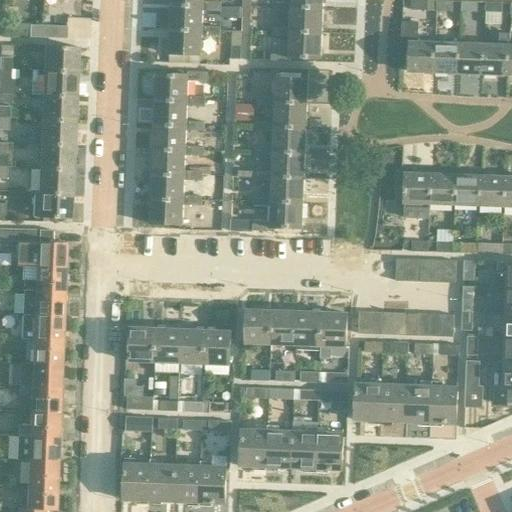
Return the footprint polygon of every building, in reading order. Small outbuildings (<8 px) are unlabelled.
[(273,11),(291,12),(291,7),(323,8),(323,0),(291,0),(291,2),(274,2),(273,11)] [(428,11),(428,0),(417,0),(412,0),(412,11),(428,11)] [(453,11),(453,1),(437,1),(436,11),(453,11)] [(171,5),(170,30),(203,31),(203,27),(204,11),(221,12),(221,3),(204,2),(204,5),(171,5)] [(477,12),(478,2),(461,2),(461,12),(477,12)] [(502,13),(502,3),(486,2),(486,13),(502,13)] [(272,35),(290,36),(290,31),(322,32),(323,8),(291,7),(291,12),(290,27),(272,27),(272,35)] [(403,23),(402,54),(410,54),(409,72),(435,72),(436,42),(419,42),(420,23),(404,23),(403,23)] [(29,26),(29,37),(41,37),(42,27),(29,26)] [(66,28),(42,27),(41,37),(65,38),(66,28)] [(220,28),(203,27),(203,31),(170,30),(170,54),(202,56),(203,36),(220,36),(220,28)] [(271,52),(271,61),(290,62),(290,58),(321,59),(322,32),(290,31),(290,36),(289,52),(271,52)] [(485,44),(484,74),(509,75),(510,45),(510,33),(499,32),(499,44),(485,44)] [(460,43),(436,42),(435,72),(459,73),(460,43)] [(460,43),(459,73),(484,74),(485,44),(460,43)] [(43,46),(42,71),(76,72),(77,47),(43,46)] [(0,57),(0,94),(11,95),(17,95),(18,82),(11,81),(11,58),(10,58),(8,58),(0,57)] [(42,81),(41,95),(75,96),(76,72),(42,71),(36,71),(36,81),(42,81)] [(156,73),(155,99),(188,100),(188,96),(189,81),(206,81),(207,72),(188,72),(188,74),(156,73)] [(206,98),(206,100),(226,101),(228,74),(217,73),(217,83),(224,83),(223,98),(206,97),(206,98)] [(258,106),(275,107),(275,102),(308,104),(309,79),(276,78),(275,98),(258,97),(258,106)] [(0,94),(0,103),(11,103),(11,95),(0,94)] [(41,95),(40,119),(74,120),(75,96),(41,95)] [(155,99),(154,123),(187,125),(187,121),(188,106),(205,107),(226,109),(226,102),(206,101),(206,100),(206,98),(206,97),(188,96),(188,100),(155,99)] [(257,131),(274,132),(274,127),(307,129),(308,104),(275,102),(275,107),(274,122),(257,122),(257,131)] [(0,106),(0,118),(9,119),(9,107),(0,106)] [(0,118),(0,130),(8,131),(9,119),(0,118)] [(40,119),(39,144),(73,145),(74,120),(40,119)] [(154,123),(153,149),(186,150),(186,146),(187,130),(204,131),(205,122),(187,121),(187,125),(154,123)] [(256,156),(273,156),(273,152),(306,152),(307,129),(274,127),(274,132),(273,147),(256,146),(256,156)] [(39,144),(38,169),(72,171),(73,145),(39,144)] [(153,149),(152,175),(186,175),(185,171),(186,155),(203,156),(204,147),(186,146),(186,150),(153,149)] [(255,180),(272,181),(272,177),(305,177),(306,152),(273,152),(273,156),(272,171),(255,171),(255,180)] [(38,169),(38,191),(71,193),(72,171),(38,169)] [(152,175),(151,199),(184,199),(184,195),(185,180),(203,181),(203,172),(185,171),(186,175),(152,175)] [(430,204),(431,173),(406,172),(404,216),(430,217),(430,204)] [(431,173),(430,204),(455,204),(456,174),(431,173)] [(456,174),(455,204),(480,205),(481,175),(456,174)] [(481,175),(480,205),(504,206),(506,176),(481,175)] [(254,206),(271,206),(271,202),(304,203),(305,177),(272,177),(272,181),(271,197),(254,197),(254,206)] [(33,216),(37,216),(70,217),(71,193),(38,191),(38,193),(34,193),(33,216)] [(202,196),(184,195),(184,199),(151,199),(150,224),(183,225),(184,205),(202,206),(202,196)] [(303,229),(304,203),(271,202),(271,206),(270,222),(253,221),(253,230),(271,231),(271,227),(303,229)] [(0,228),(0,240),(17,241),(16,266),(35,267),(64,268),(65,243),(51,242),(51,231),(0,228)] [(412,241),(412,251),(428,252),(428,242),(412,241)] [(437,242),(437,252),(453,253),(454,243),(437,242)] [(462,243),(461,253),(478,254),(478,244),(462,243)] [(487,244),(487,254),(503,255),(503,245),(487,244)] [(397,259),(396,281),(408,281),(408,259),(397,259)] [(408,259),(408,281),(420,282),(420,259),(408,259)] [(420,259),(420,282),(432,282),(432,260),(420,259)] [(432,260),(432,282),(444,282),(444,260),(432,260)] [(444,260),(444,282),(456,283),(457,260),(444,260)] [(465,261),(464,280),(474,280),(475,262),(465,261)] [(507,274),(507,288),(511,287),(511,262),(507,263),(498,262),(497,274),(507,274)] [(35,267),(34,280),(22,280),(22,290),(63,292),(64,268),(35,267)] [(464,286),(463,305),(474,306),(474,287),(464,286)] [(22,290),(21,315),(33,315),(63,316),(63,292),(22,290)] [(247,343),(271,344),(272,310),(248,310),(247,343)] [(272,310),(271,344),(296,345),(297,311),(272,310)] [(297,311),(296,345),(321,346),(322,312),(297,311)] [(359,311),(358,333),(370,333),(370,312),(359,311)] [(463,311),(463,330),(473,331),(473,312),(463,311)] [(322,312),(321,346),(320,358),(331,358),(331,346),(347,346),(348,313),(322,312)] [(370,312),(370,333),(382,334),(383,312),(370,312)] [(383,312),(382,334),(394,334),(394,313),(383,312)] [(394,313),(394,334),(406,335),(406,313),(394,313)] [(406,313),(406,335),(418,335),(418,314),(406,313)] [(418,314),(418,335),(429,336),(430,314),(418,314)] [(430,314),(429,336),(441,336),(442,315),(430,314)] [(20,339),(32,339),(62,340),(63,316),(33,315),(21,315),(20,339)] [(442,315),(441,336),(454,336),(455,315),(442,315)] [(131,328),(130,361),(155,362),(156,328),(131,328)] [(156,328),(155,362),(180,362),(181,329),(156,328)] [(181,329),(180,362),(205,363),(206,330),(181,329)] [(206,330),(205,363),(231,364),(232,331),(206,330)] [(468,337),(467,356),(477,356),(478,337),(468,337)] [(32,339),(31,363),(61,365),(62,340),(32,339)] [(365,342),(364,352),(383,353),(384,342),(365,342)] [(391,343),(390,353),(408,354),(409,344),(391,343)] [(433,345),(415,344),(414,354),(433,355),(433,345)] [(440,355),(460,355),(460,346),(440,345),(440,355)] [(465,387),(466,387),(479,388),(480,362),(466,361),(465,387)] [(493,387),(493,403),(494,403),(511,404),(511,362),(504,362),(504,363),(494,362),(494,371),(504,371),(503,387),(495,387),(493,387)] [(19,363),(19,387),(60,389),(61,365),(31,363),(19,363)] [(251,370),(251,380),(269,381),(270,371),(251,370)] [(276,371),(275,380),(275,381),(294,382),(294,371),(276,371)] [(301,372),(301,381),(300,382),(319,383),(319,372),(301,372)] [(326,373),(326,382),(326,383),(348,384),(348,374),(326,373)] [(356,384),(355,419),(369,419),(369,423),(381,423),(382,379),(372,379),(372,384),(356,384)] [(382,379),(381,423),(393,424),(393,420),(406,421),(407,386),(393,385),(393,380),(382,379)] [(407,386),(406,421),(419,421),(419,425),(431,425),(432,381),(422,380),(421,386),(407,386)] [(432,381),(431,425),(443,425),(443,422),(457,423),(459,387),(443,387),(444,381),(432,381)] [(17,411),(29,412),(59,413),(60,389),(19,387),(17,411)] [(269,399),(270,388),(246,388),(246,398),(269,399)] [(294,400),(294,389),(276,389),(275,399),(294,400)] [(319,401),(319,390),(300,389),(300,400),(319,401)] [(325,401),(325,402),(345,403),(345,402),(345,391),(326,390),(325,401)] [(128,396),(128,410),(153,411),(154,397),(128,396)] [(159,401),(159,411),(178,412),(178,401),(159,401)] [(184,402),(184,412),(203,413),(203,403),(184,402)] [(210,403),(209,413),(228,414),(228,404),(210,403)] [(17,424),(16,435),(58,437),(59,413),(29,412),(29,424),(17,424)] [(128,417),(127,431),(152,432),(153,418),(128,417)] [(177,430),(178,419),(159,418),(158,429),(177,430)] [(202,431),(202,420),(184,419),(183,430),(202,431)] [(228,431),(228,421),(209,420),(209,431),(228,431)] [(254,470),(266,470),(268,425),(257,425),(257,430),(242,430),(241,466),(254,466),(254,470)] [(268,425),(266,470),(279,470),(279,467),(291,467),(293,432),(279,431),(279,426),(268,425)] [(293,432),(291,467),(304,468),(304,471),(316,472),(318,427),(307,427),(307,432),(293,432)] [(318,427),(316,472),(329,472),(329,469),(342,469),(343,433),(329,433),(329,427),(318,427)] [(16,435),(15,459),(15,460),(27,461),(27,460),(57,461),(58,437),(16,435)] [(138,504),(150,504),(150,497),(151,459),(141,459),(141,464),(126,463),(124,500),(138,501),(138,504)] [(150,497),(150,504),(162,504),(162,501),(175,502),(175,497),(176,465),(162,464),(162,460),(151,459),(150,497)] [(27,461),(26,484),(56,485),(57,461),(27,460),(27,461)] [(175,497),(175,502),(188,502),(188,505),(200,506),(200,497),(201,461),(190,460),(190,465),(176,465),(175,497)] [(200,497),(200,506),(212,506),(212,503),(226,504),(227,466),(212,466),(212,461),(201,461),(200,497)] [(44,511),(45,509),(55,509),(56,485),(26,484),(25,507),(18,507),(17,511),(44,511)]
